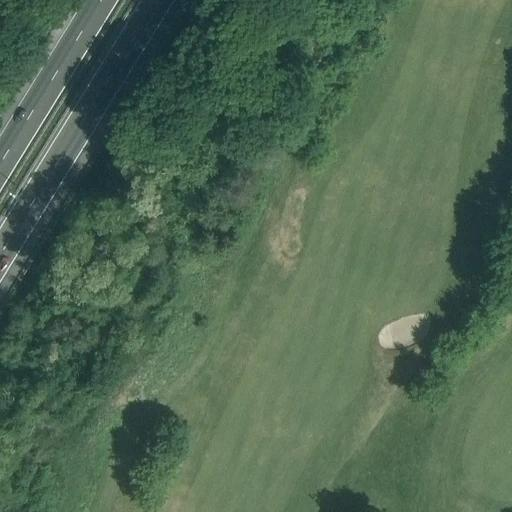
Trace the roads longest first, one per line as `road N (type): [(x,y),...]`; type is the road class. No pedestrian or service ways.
road 1 (track): [(102,511),(142,424),(203,357),(326,58),(360,0)]
road 2 (motorway): [(0,257),(158,0)]
road 3 (motorway): [(101,0),(0,163)]
